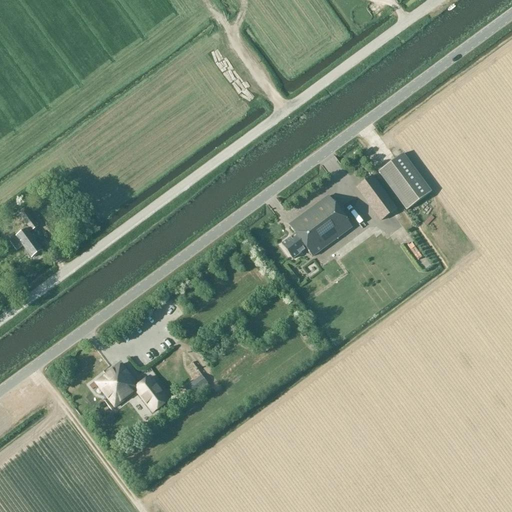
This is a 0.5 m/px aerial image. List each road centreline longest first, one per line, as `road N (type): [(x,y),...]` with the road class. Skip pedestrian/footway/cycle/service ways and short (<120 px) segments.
road 1 (tertiary): [(0,391),(511,14)]
road 2 (unclassified): [(0,320),(437,0)]
road 3 (track): [(145,511),(33,366)]
